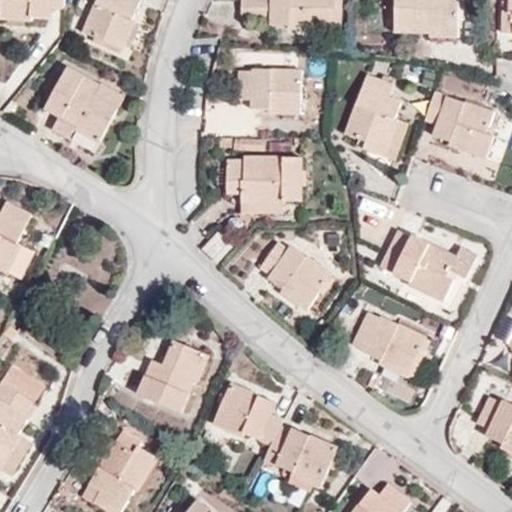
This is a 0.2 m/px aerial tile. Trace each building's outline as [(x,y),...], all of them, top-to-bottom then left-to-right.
[(51,7),(64,8),(64,0),(1,0),(0,17),(0,18),(32,21),(32,19),(50,19),(51,7)] [(141,0),(98,0),(84,32),(124,50),(137,20),(134,18),(141,0)] [(289,23),(289,28),(331,29),(331,9),(336,9),(336,0),(241,0),(242,16),(269,16),(270,23),(289,23)] [(343,30),(343,0),(336,0),(336,9),(331,9),(331,29),(343,30)] [(430,32),(430,37),(459,37),(458,0),(395,0),(395,32),(430,32)] [(503,0),(503,33),(511,32),(511,12),(509,12),(509,0),(503,0)] [(76,48),(80,40),(70,35),(66,43),(76,48)] [(125,98),(70,67),(66,74),(49,102),(46,107),(60,117),(53,130),(69,139),(75,129),(100,142),(125,98)] [(270,109),(269,113),(294,114),(295,93),(303,94),(303,70),(252,69),(252,71),(239,71),(239,98),(252,99),(252,109),(270,109)] [(59,70),(43,98),(49,102),(66,74),(59,70)] [(369,142),(366,150),(386,157),(400,119),(396,117),(402,101),(390,97),(394,84),(369,75),(348,134),(369,142)] [(488,133),(496,112),(435,91),(426,118),(437,122),(432,136),(450,142),(449,145),(488,159),(496,136),(488,133)] [(294,114),(302,114),(303,94),(295,93),(294,114)] [(23,119),(32,104),(23,98),(14,112),(23,119)] [(410,123),(400,119),(386,157),(396,161),(410,123)] [(220,138),(220,147),(232,147),(232,139),(220,138)] [(265,148),(266,139),(235,138),(234,147),(265,148)] [(227,193),(242,193),(242,201),(284,201),(303,201),(304,160),(227,159),(227,193)] [(242,213),(285,213),(284,201),(242,201),(242,213)] [(19,244),(33,216),(7,203),(2,214),(0,213),(0,270),(8,275),(22,246),(19,244)] [(412,281),(410,284),(445,301),(458,274),(466,278),(477,255),(461,248),(457,256),(413,234),(411,237),(400,231),(382,267),(412,281)] [(218,260),(231,245),(218,235),(205,250),(218,260)] [(291,244),(289,248),(279,241),(262,266),(271,273),(268,277),(284,288),(282,291),(308,310),(333,273),(291,244)] [(408,376),(427,336),(383,315),(381,317),(367,312),(353,343),(368,351),(367,353),(382,360),(381,363),(408,376)] [(157,361),(142,395),(182,413),(197,381),(201,381),(212,356),(177,341),(166,364),(157,361)] [(45,387),(14,367),(4,383),(35,402),(45,387)] [(31,419),(27,416),(35,402),(4,383),(0,390),(0,467),(3,470),(23,435),(22,434),(31,419)] [(246,433),(273,445),(280,433),(286,420),(274,414),(278,403),(233,384),(216,424),(244,436),(246,433)] [(511,402),(503,398),(502,401),(491,397),(479,423),(489,428),(486,436),(503,445),(503,447),(511,450),(511,402)] [(145,440),(125,428),(118,441),(137,453),(142,446),(145,440)] [(295,428),(291,438),(280,433),(273,445),(267,460),(295,472),(294,475),(323,488),(341,448),(295,428)] [(15,477),(35,443),(23,435),(3,470),(15,477)] [(142,446),(137,453),(118,441),(85,495),(110,511),(122,511),(136,491),(139,493),(161,458),(142,446)] [(390,485),(382,496),(374,489),(356,511),(407,511),(414,502),(394,488),(390,485)] [(212,511),(201,502),(192,511),(212,511)]
